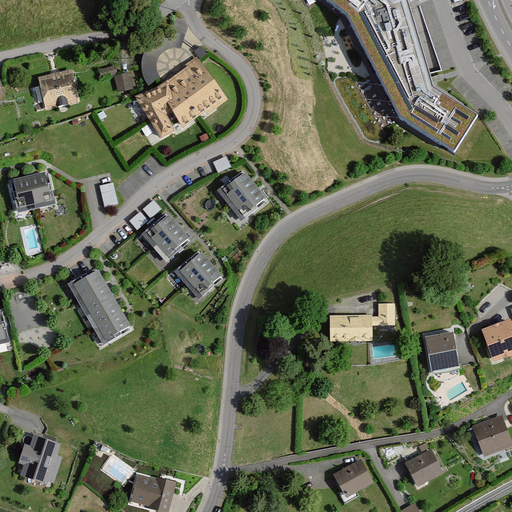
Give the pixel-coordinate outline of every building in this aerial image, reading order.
[(325,0),(347,17),(400,119),(455,154),(478,117),(434,89),(431,81),(429,75),(407,0),(325,0)] [(148,85),(160,77),(158,72),(157,65),(157,60),(159,55),(163,51),(168,48),(173,47),(178,47),(181,48),(186,33),(178,32),(172,33),(164,34),(156,38),(151,42),(146,48),(144,53),(142,59),(142,66),(142,73),(145,81),(148,85)] [(148,121),(159,140),(180,126),(181,129),(197,117),(204,113),(206,116),(227,102),(196,58),(184,66),(187,69),(156,91),(135,98),(148,121)] [(97,72),(99,81),(116,77),(114,68),(97,72)] [(37,80),(44,112),(79,104),(72,72),(37,80)] [(113,79),(117,94),(135,90),(131,74),(113,79)] [(218,172),(231,166),(227,156),(214,161),(218,172)] [(46,173),(11,181),(18,209),(52,201),(46,173)] [(217,193),(228,208),(254,187),(243,173),(217,193)] [(114,182),(100,185),(105,207),(119,203),(114,182)] [(228,208),(240,222),(265,202),(254,187),(228,208)] [(155,200),(144,208),(150,217),(162,208),(155,200)] [(141,211),(130,220),(138,229),(149,220),(141,211)] [(143,236),(153,249),(164,240),(168,237),(177,229),(166,216),(143,236)] [(153,249),(164,261),(188,242),(177,229),(168,237),(164,240),(153,249)] [(174,273),(185,286),(209,266),(198,253),(174,273)] [(209,266),(185,286),(196,298),(219,279),(209,266)] [(97,270),(67,287),(75,302),(106,285),(97,270)] [(106,285),(75,302),(83,317),(114,300),(106,285)] [(114,300),(83,317),(92,332),(122,315),(114,300)] [(330,317),(330,342),(373,342),(373,327),(394,327),(394,305),(377,306),(378,316),(330,317)] [(122,315),(92,332),(100,347),(131,330),(122,315)] [(511,325),(510,320),(482,331),(493,361),(511,354),(511,325)] [(453,332),(425,337),(432,371),(459,366),(453,332)] [(511,445),(499,416),(472,428),(485,458),(511,446),(511,445)] [(22,466),(18,476),(51,487),(60,460),(54,458),(59,444),(33,436),(30,447),(23,445),(16,464),(22,466)] [(432,450),(406,463),(417,488),(443,475),(432,450)] [(360,462),(333,477),(346,500),(373,486),(360,462)] [(137,476),(130,502),(168,511),(175,483),(156,479),(155,481),(137,476)]
